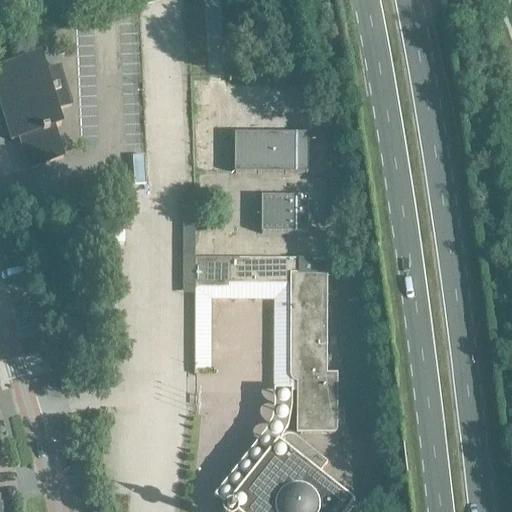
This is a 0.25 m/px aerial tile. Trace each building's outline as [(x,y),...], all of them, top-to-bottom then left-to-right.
[(53,129),(60,127),(55,111),(71,107),(59,68),(43,73),(39,58),(0,69),(0,108),(10,142),(18,140),(28,170),(62,160),(53,129)] [(307,136),(233,136),(233,175),(307,176),(307,136)] [(144,187),(143,159),(130,159),(132,187),(144,187)] [(307,200),(260,199),(260,235),(307,236),(307,200)] [(227,290),(227,286),(227,261),(194,261),(194,290),(227,290)] [(295,385),(296,385),(299,385),(299,435),(332,436),(334,436),(335,435),(336,434),(336,433),(336,432),(336,376),(326,376),(326,276),(297,276),(298,261),(227,261),(227,286),(289,286),(288,377),(289,378),(289,379),(289,380),(290,382),(291,383),(293,384),(294,384),(295,385)] [(282,439),(281,441),(224,511),(349,511),(352,508),(315,479),(326,465),(293,438),(291,438),(289,437),(287,437),(286,437),(283,438),(282,439)]
